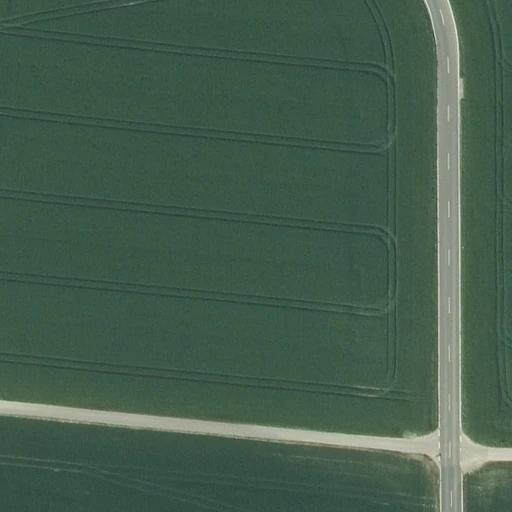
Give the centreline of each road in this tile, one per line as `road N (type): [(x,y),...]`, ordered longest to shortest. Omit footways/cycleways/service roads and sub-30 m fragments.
road 1 (tertiary): [(435,0),(446,19),(455,511)]
road 2 (track): [(511,461),(0,413)]
